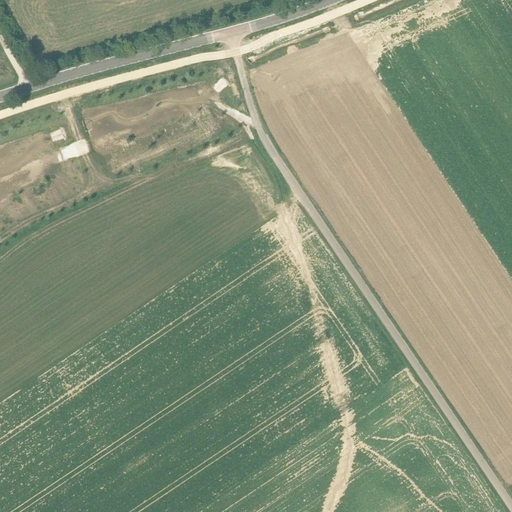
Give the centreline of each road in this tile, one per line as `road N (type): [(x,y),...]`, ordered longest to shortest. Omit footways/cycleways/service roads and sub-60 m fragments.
road 1 (unclassified): [(511,508),(268,148),(230,31)]
road 2 (tertiary): [(0,96),(230,31)]
